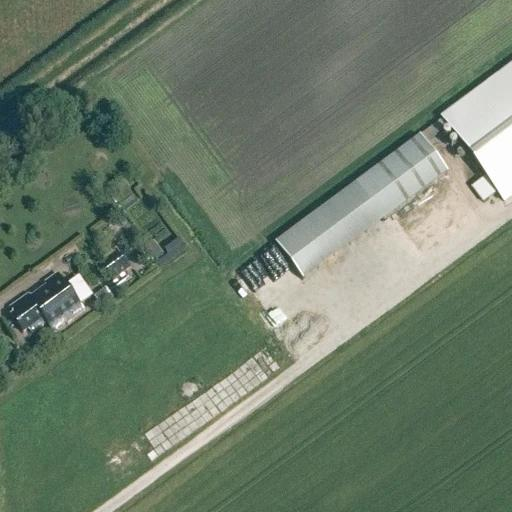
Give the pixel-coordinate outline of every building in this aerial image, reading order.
[(511,197),(511,70),(443,122),(503,204),(511,197)] [(447,175),(419,138),(275,246),(302,283),(447,175)] [(147,258),(137,264),(141,269),(150,263),(147,258)] [(112,284),(131,270),(124,260),(105,274),(112,284)] [(83,313),(57,277),(10,310),(13,315),(10,317),(23,336),(29,332),(32,336),(46,326),(53,335),(83,313)] [(100,310),(113,301),(105,291),(93,300),(100,310)] [(292,307),(266,325),(276,339),(302,321),(292,307)] [(143,437),(156,455),(212,415),(199,397),(143,437)]
